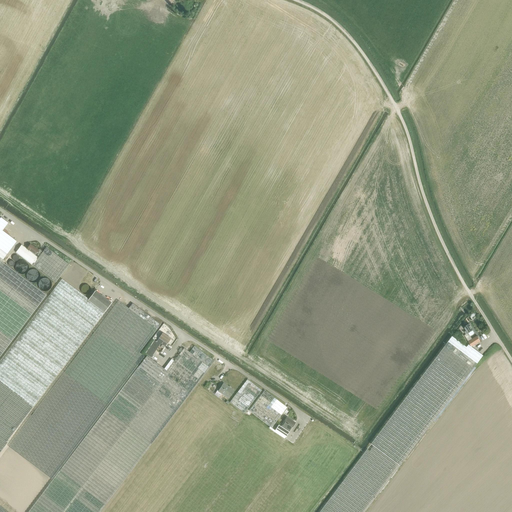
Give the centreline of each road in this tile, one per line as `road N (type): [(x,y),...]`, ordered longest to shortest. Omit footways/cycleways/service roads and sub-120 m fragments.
road 1 (unclassified): [(511,361),(436,229),(401,117),(375,71),(342,28),(292,0)]
road 2 (unclassified): [(310,418),(0,208)]
